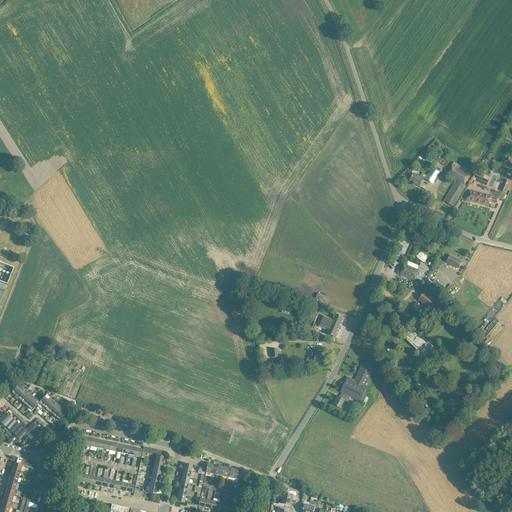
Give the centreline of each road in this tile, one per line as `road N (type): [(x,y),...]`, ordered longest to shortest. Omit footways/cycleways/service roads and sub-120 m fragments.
road 1 (unclassified): [(271,479),(333,373),(401,203)]
road 2 (residential): [(166,510),(178,458),(169,445),(76,427),(38,456),(6,449)]
road 3 (unclassified): [(401,203),(325,0)]
